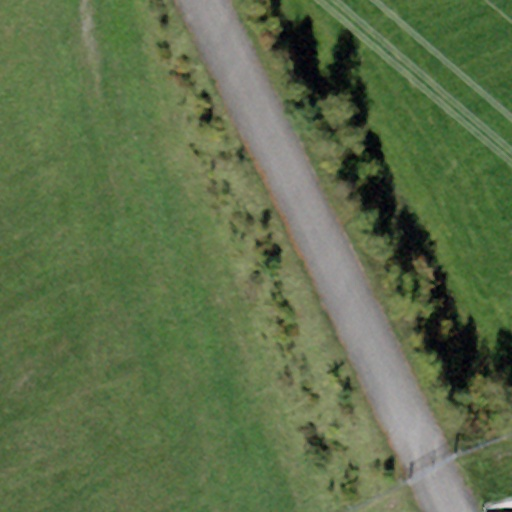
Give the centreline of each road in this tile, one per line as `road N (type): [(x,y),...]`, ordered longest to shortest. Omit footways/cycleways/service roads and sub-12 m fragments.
road 1 (track): [(195,0),(454,511)]
road 2 (track): [(58,0),(84,252),(61,347),(0,411)]
